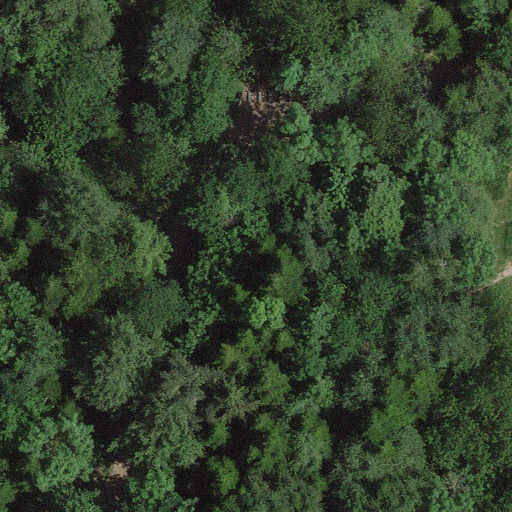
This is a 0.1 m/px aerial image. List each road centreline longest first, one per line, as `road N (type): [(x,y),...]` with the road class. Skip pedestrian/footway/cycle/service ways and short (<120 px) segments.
road 1 (track): [(279,122),(238,144),(198,191),(101,511)]
road 2 (track): [(337,511),(348,394),(409,325),(492,269),(503,192)]
road 3 (track): [(279,122),(308,159),(397,186),(503,192)]
